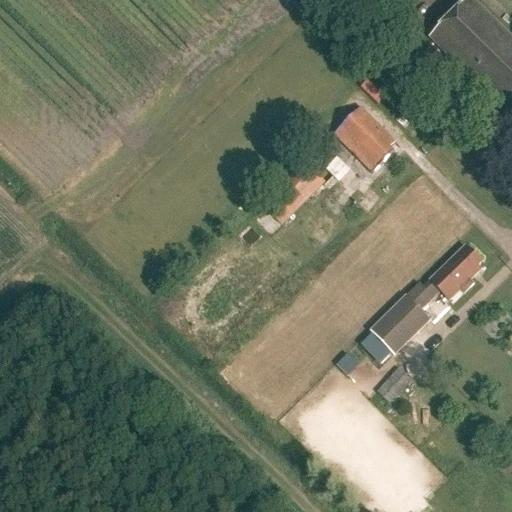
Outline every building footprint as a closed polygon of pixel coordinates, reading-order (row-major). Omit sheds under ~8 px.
[(408,6),(402,0),(359,0),(387,27),(408,6)] [(511,109),(511,39),(472,0),(469,0),(429,39),(477,87),(480,84),(496,100),(499,97),(511,109)] [(390,150),(396,145),(361,110),(335,136),(372,175),(394,154),(390,150)] [(303,163),(260,205),(282,227),(325,184),(303,163)] [(482,265),(466,248),(423,289),(420,286),(371,333),(394,357),(430,321),(421,312),(440,294),(450,303),(461,291),(464,294),(474,284),(471,282),(482,271),(479,268),(482,265)] [(412,382),(413,381),(402,370),(378,396),(390,406),(404,391),(411,399),(420,389),(412,382)]
